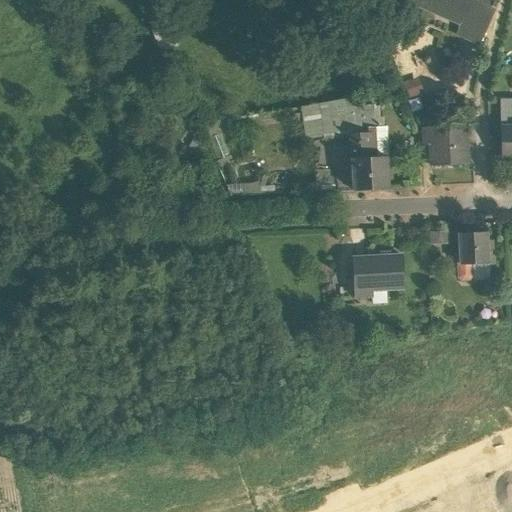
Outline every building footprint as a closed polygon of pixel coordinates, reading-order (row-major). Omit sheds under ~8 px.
[(413,0),(462,22),(466,12),(480,17),(470,39),(479,44),(497,3),(495,2),(495,0),(413,0)] [(415,78),(402,83),(407,97),(420,92),(415,78)] [(378,96),(354,98),(355,134),(369,133),(369,128),(375,128),(375,125),(374,110),(379,110),(378,96)] [(511,100),(500,101),(501,128),(510,128),(510,123),(511,122),(511,100)] [(369,133),(370,158),(387,157),(386,127),(383,127),(383,125),(375,125),(375,128),(369,128),(369,133)] [(463,126),(424,128),(424,145),(431,144),(432,166),(468,165),(467,146),(464,146),(463,126)] [(511,127),(510,128),(501,128),(502,158),(511,158),(511,127)] [(355,134),(350,134),(353,191),(388,189),(387,157),(370,158),(369,133),(355,134)] [(487,232),(459,234),(460,264),(470,264),(478,263),(479,266),(488,266),(487,232)] [(401,257),(353,259),(353,267),(348,267),(348,278),(354,278),(355,298),(372,297),(372,290),(403,289),(401,257)] [(470,264),(460,264),(461,275),(470,274),(470,264)]
